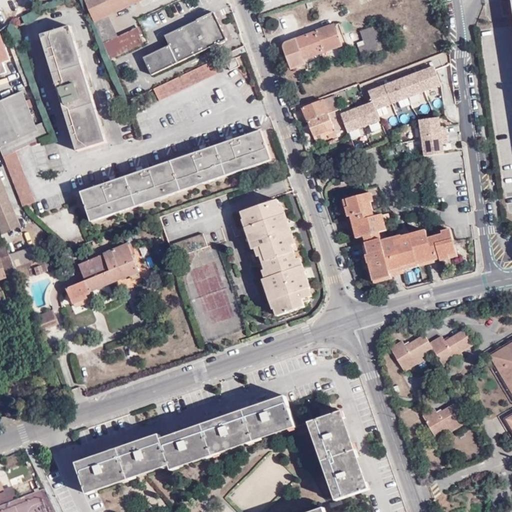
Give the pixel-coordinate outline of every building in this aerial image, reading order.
[(85,0),(95,21),(109,15),(140,0),(85,0)] [(175,35),(217,15),(215,10),(165,34),(170,44),(178,40),(175,35)] [(118,36),(109,15),(95,21),(103,43),(118,36)] [(227,38),(217,15),(175,35),(178,40),(170,44),(144,57),(152,74),(227,38)] [(341,24),(336,25),(340,36),(345,35),(341,24)] [(336,25),(318,32),(326,52),(344,46),(340,36),(336,25)] [(78,151),(107,142),(86,73),(71,26),(42,35),(78,151)] [(110,58),(143,43),(139,33),(142,32),(139,26),(118,36),(103,43),(110,58)] [(378,26),(362,32),(366,42),(369,52),(380,47),(380,45),(384,44),(378,26)] [(326,52),(318,32),(302,38),(304,43),(300,45),(297,40),(287,44),(286,49),(293,70),(307,65),(305,60),(326,52)] [(0,33),(0,74),(7,72),(3,62),(10,59),(0,33)] [(369,52),(366,42),(358,44),(362,54),(369,52)] [(450,63),(450,50),(431,57),(434,66),(435,69),(450,63)] [(239,65),(235,57),(226,62),(230,70),(239,65)] [(218,73),(212,60),(153,88),(159,101),(218,73)] [(442,84),(435,69),(434,66),(370,90),(374,102),(343,114),(346,124),(350,132),(382,120),(377,109),(442,84)] [(50,135),(45,121),(35,125),(22,91),(0,101),(0,148),(3,156),(16,150),(50,135)] [(325,101),(330,113),(338,111),(332,98),(325,101)] [(304,109),(309,122),(330,113),(325,101),(304,109)] [(346,124),(343,114),(341,110),(340,110),(338,111),(330,113),(309,122),(316,137),(336,129),(337,132),(342,129),(344,128),(344,126),(346,124)] [(439,117),(419,120),(424,157),(444,154),(443,144),(449,143),(446,126),(440,127),(439,117)] [(336,129),(316,137),(318,143),(329,139),(328,135),(337,132),(336,129)] [(272,160),(262,130),(83,192),(93,221),(138,205),(272,160)] [(35,202),(16,150),(3,156),(22,207),(35,202)] [(0,234),(19,227),(0,177),(0,234)] [(450,254),(458,252),(456,244),(452,245),(451,240),(454,239),(452,228),(442,231),(443,234),(429,238),(428,232),(420,235),(419,232),(410,234),(411,237),(404,239),(403,236),(402,234),(386,238),(383,239),(380,231),(384,230),(387,230),(385,221),(382,222),(380,214),(375,216),(371,201),(374,201),(372,192),(361,195),(362,198),(356,199),(355,196),(348,198),(350,205),(346,206),(349,216),(351,215),(354,227),(357,226),(360,237),(364,236),(369,253),(366,254),(369,262),(372,262),(374,269),(371,270),(374,280),(381,278),(382,280),(392,278),(391,273),(390,270),(401,267),(402,270),(411,268),(410,265),(418,262),(417,259),(427,256),(428,261),(441,258),(441,260),(451,258),(450,254)] [(277,200),(247,210),(249,217),(244,219),(242,220),(251,243),(257,241),(259,247),(262,247),(272,276),(270,277),(272,283),(266,285),(274,308),(275,307),(281,305),(284,313),(305,305),(304,300),(303,298),(309,296),(312,294),(309,288),(310,287),(307,279),(305,280),(302,273),(305,272),(300,258),(296,259),(292,245),(295,244),(290,229),(287,230),(284,223),(287,222),(281,206),(279,207),(277,200)] [(217,243),(219,242),(222,241),(218,229),(213,231),(217,243)] [(212,245),(217,243),(213,231),(208,233),(212,245)] [(200,249),(206,246),(202,235),(202,233),(195,236),(200,249)] [(206,246),(212,245),(208,233),(202,235),(206,246)] [(189,238),(193,251),(200,249),(195,236),(189,238)] [(182,240),(187,253),(193,251),(189,238),(182,240)] [(176,242),(180,255),(187,253),(182,240),(176,242)] [(257,241),(251,243),(253,250),(256,249),(259,256),(261,256),(266,270),(264,271),(266,277),(263,278),(266,285),(272,283),(270,277),(272,276),(262,247),(259,247),(257,241)] [(176,242),(168,245),(173,258),(180,255),(176,242)] [(139,270),(128,244),(79,263),(85,280),(68,287),(76,305),(89,299),(86,292),(139,270)] [(13,268),(38,259),(33,246),(8,255),(8,256),(13,268)] [(15,274),(18,280),(35,274),(36,276),(42,274),(42,272),(58,266),(53,253),(38,259),(13,268),(15,274)] [(0,278),(15,274),(13,268),(8,256),(0,258),(0,278)] [(281,305),(275,307),(278,315),(284,313),(281,305)] [(32,314),(38,331),(57,324),(51,310),(37,315),(36,312),(32,314)] [(443,337),(431,344),(435,350),(441,362),(454,355),(452,350),(459,347),(462,352),(474,346),(465,330),(446,341),(443,337)] [(435,350),(431,344),(426,335),(407,346),(403,342),(392,348),(402,367),(414,360),(412,356),(420,351),(423,356),(435,350)] [(511,390),(511,343),(491,356),(511,390)] [(464,355),(462,352),(459,347),(452,350),(454,355),(441,362),(444,367),(464,355)] [(414,360),(402,367),(405,371),(425,360),(423,356),(420,351),(412,356),(414,360)] [(296,425),(286,396),(162,439),(161,434),(78,463),(88,491),(170,462),(172,468),(296,425)] [(331,411),(329,403),(319,406),(322,414),(331,411)] [(423,416),(435,436),(448,429),(445,424),(453,420),(458,428),(468,423),(457,403),(439,414),(436,409),(423,416)] [(367,490),(340,412),(309,422),(337,500),(367,490)] [(448,429),(435,436),(438,440),(458,428),(453,420),(445,424),(448,429)] [(423,486),(430,484),(427,477),(421,480),(423,486)]
